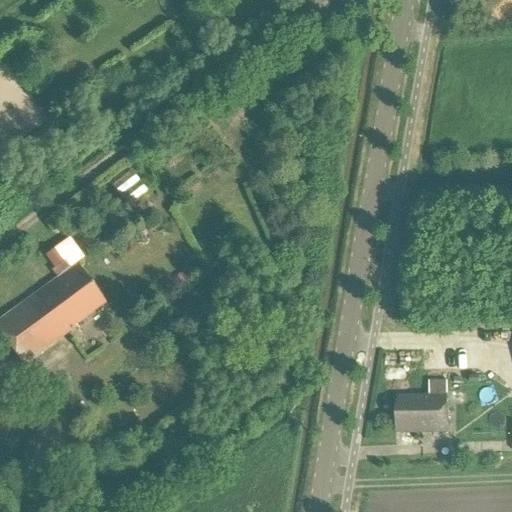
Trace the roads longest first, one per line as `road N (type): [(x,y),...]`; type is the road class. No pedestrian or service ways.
road 1 (secondary): [(317,511),(405,0)]
road 2 (unknown): [(0,227),(335,0)]
